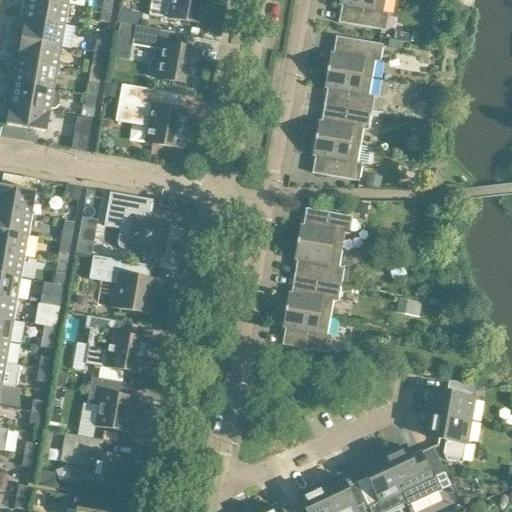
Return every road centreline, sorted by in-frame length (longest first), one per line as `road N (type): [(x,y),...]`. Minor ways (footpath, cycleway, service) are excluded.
road 1 (residential): [(226,196),(169,511)]
road 2 (residential): [(220,488),(270,203)]
road 3 (residential): [(220,488),(400,406),(407,375)]
road 4 (residential): [(270,203),(305,0)]
road 5 (residential): [(262,0),(226,196)]
road 6 (residential): [(177,187),(0,156)]
